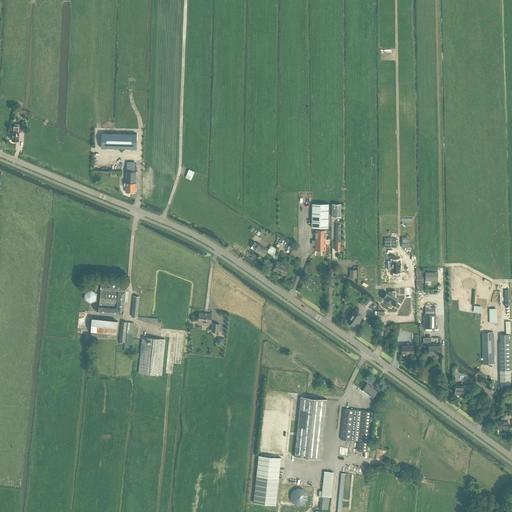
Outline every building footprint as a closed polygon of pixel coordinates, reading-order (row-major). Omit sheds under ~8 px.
[(11,141),(12,141),(12,142),(14,142),(15,141),(18,141),(19,132),(18,132),(18,127),(14,126),(13,132),(12,132),(12,133),(11,134),(11,136),(12,138),(11,141)] [(137,134),(115,133),(114,133),(112,133),(110,133),(102,133),(101,148),(136,149),(136,143),(137,134)] [(126,193),(135,193),(136,172),(134,172),(135,163),(127,163),(126,172),(126,193)] [(185,177),(191,179),(194,171),(189,169),(185,177)] [(331,216),(341,217),(341,204),(332,203),(331,216)] [(312,228),(328,228),(329,204),(312,204),(312,228)] [(313,240),(313,246),(316,246),(316,250),(326,250),(326,243),(329,243),(329,240),(326,240),(326,230),(316,230),(316,240),(313,240)] [(254,242),(251,248),(264,256),(267,251),(254,242)] [(285,248),(291,251),(293,245),(288,242),(285,248)] [(266,253),(275,259),(277,249),(271,245),(266,253)] [(392,260),(388,260),(388,269),(388,270),(392,270),(392,272),(393,276),(400,276),(400,272),(401,272),(401,271),(400,271),(400,267),(401,267),(401,264),(400,264),(400,260),(400,259),(398,259),(392,260)] [(274,269),(285,274),(288,267),(287,266),(288,264),(285,262),(284,265),(278,262),(274,269)] [(101,288),(99,306),(98,313),(123,316),(123,315),(124,310),(124,309),(125,296),(126,291),(126,286),(121,286),(121,283),(107,282),(106,284),(101,284),(101,288)] [(386,293),(383,299),(387,301),(385,304),(391,308),(393,305),(395,306),(398,300),(396,298),(396,291),(389,291),(389,294),(386,293)] [(355,311),(348,322),(353,325),(354,326),(355,325),(358,321),(361,316),(360,315),(355,311)] [(199,322),(211,323),(212,314),(200,313),(199,322)] [(424,328),(436,328),(436,315),(424,315),(424,328)] [(91,336),(107,338),(108,333),(116,334),(118,321),(93,319),(91,336)] [(125,352),(130,352),(134,323),(128,323),(126,343),(125,352)] [(482,333),(483,365),(495,364),(493,332),(482,333)] [(509,342),(508,334),(500,334),(500,342),(499,342),(500,385),(510,385),(509,342)] [(139,373),(162,375),(165,339),(142,337),(139,373)] [(441,354),(440,343),(440,344),(429,345),(429,344),(428,344),(429,354),(441,354)] [(402,345),(402,354),(412,354),(412,345),(402,345)] [(362,391),(372,398),(378,391),(368,384),(362,391)] [(455,395),(465,395),(465,391),(472,391),(472,385),(465,385),(465,386),(455,386),(455,395)] [(295,456),(321,459),(327,399),(301,397),(295,456)] [(357,451),(367,452),(371,412),(361,411),(354,410),(344,409),(340,440),(358,441),(357,451)] [(497,421),(497,429),(508,429),(508,420),(497,421)] [(256,481),(254,503),(276,505),(278,484),(281,458),(259,455),(256,481)] [(321,496),(331,497),(333,472),(324,471),(321,496)] [(298,488),(294,490),(291,494),(291,498),(293,502),(296,504),(300,505),(304,503),(307,500),(307,495),(305,491),(302,489),(298,488)] [(321,496),(319,508),(321,508),(321,511),(328,511),(328,510),(330,511),(331,499),(329,498),(329,497),(323,496),(321,496)]
